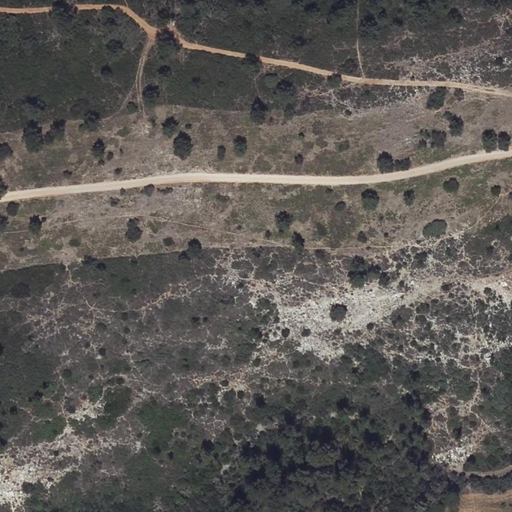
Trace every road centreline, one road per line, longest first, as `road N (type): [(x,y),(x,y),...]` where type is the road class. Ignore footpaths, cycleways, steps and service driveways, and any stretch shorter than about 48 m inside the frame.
road 1 (track): [(511,93),(361,81),(178,43),(116,6),(0,7)]
road 2 (track): [(511,154),(383,178),(173,178),(0,198)]
